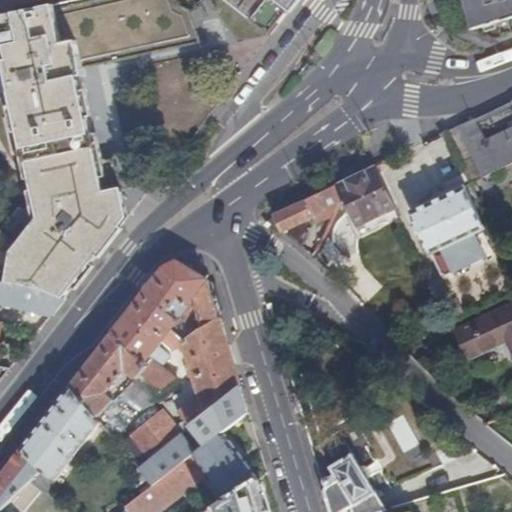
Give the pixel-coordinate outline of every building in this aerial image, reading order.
[(29,152),(36,181),(39,192),(42,208),(37,210),(28,212),(25,210),(2,237),(0,239),(0,282),(43,290),(67,300),(76,289),(94,264),(128,222),(132,217),(119,162),(108,164),(105,152),(99,153),(95,136),(82,79),(87,78),(85,69),(83,62),(193,38),(189,27),(182,8),(179,0),(79,0),(70,2),(0,18),(0,26),(5,49),(42,40),(46,56),(4,66),(4,67),(11,96),(16,95),(29,152)] [(214,0),(233,14),(268,42),(299,0),(214,0)] [(465,0),(468,9),(478,6),(476,0),(465,0)] [(494,42),(511,33),(511,0),(476,0),(478,6),(468,9),(475,34),(494,42)] [(189,27),(196,26),(191,10),(182,8),(189,27)] [(5,49),(0,26),(0,60),(2,67),(4,67),(4,66),(46,56),(42,40),(5,49)] [(202,43),(196,26),(189,27),(193,38),(195,45),(202,43)] [(85,69),(195,45),(193,38),(83,62),(85,69)] [(511,126),(485,139),(475,118),(447,131),(471,184),(511,163),(511,126)] [(20,156),(12,120),(8,120),(17,158),(20,156)] [(101,135),(95,136),(99,153),(105,152),(101,135)] [(437,147),(448,173),(460,168),(449,142),(437,147)] [(31,183),(36,181),(29,152),(24,153),(31,183)] [(376,220),(396,210),(398,209),(377,166),(335,186),(343,202),(348,213),(361,237),(380,228),(376,220)] [(314,215),(338,204),(343,202),(335,186),(275,215),(284,233),(291,229),(315,218),(314,215)] [(466,187),(412,213),(431,255),(442,250),(453,273),(487,257),(476,234),(486,229),(466,187)] [(42,208),(39,192),(33,194),(37,210),(42,208)] [(355,239),(361,237),(348,213),(344,216),(355,239)] [(192,428),(243,386),(211,281),(181,262),(167,268),(115,336),(150,368),(137,381),(130,388),(125,393),(125,394),(147,411),(181,382),(164,368),(172,357),(162,348),(165,344),(176,353),(182,350),(184,355),(188,352),(201,394),(185,407),(189,411),(183,417),(192,428)] [(97,267),(94,264),(76,289),(79,291),(97,267)] [(43,290),(0,282),(0,303),(54,317),(67,300),(43,290)] [(511,306),(454,333),(467,360),(507,341),(511,350),(511,306)] [(150,368),(115,336),(74,390),(100,419),(116,402),(109,396),(127,373),(137,381),(150,368)] [(0,386),(13,370),(0,367),(0,386)] [(251,414),(243,386),(192,428),(184,435),(144,467),(142,469),(158,487),(197,457),(188,446),(201,435),(216,422),(225,434),(251,414)] [(100,419),(74,390),(26,451),(47,471),(34,483),(48,496),(103,425),(99,420),(100,419)] [(144,467),(184,435),(165,412),(134,437),(136,440),(127,446),(144,467)] [(210,446),(225,434),(216,422),(201,435),(210,446)] [(312,448),(332,511),(385,511),(388,511),(340,431),(312,448)] [(260,481),(225,434),(210,446),(197,457),(158,487),(129,509),(130,511),(162,511),(211,475),(230,502),(260,481)] [(47,471),(26,451),(0,483),(0,508),(3,511),(34,483),(47,471)] [(404,506),(410,504),(450,492),(445,477),(399,491),(404,506)] [(269,511),(260,481),(230,502),(215,511),(269,511)]
